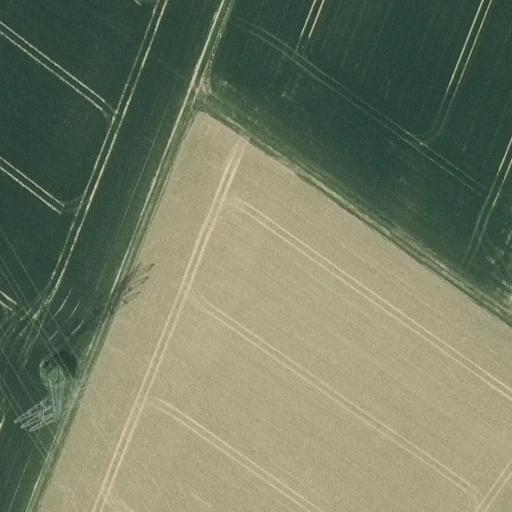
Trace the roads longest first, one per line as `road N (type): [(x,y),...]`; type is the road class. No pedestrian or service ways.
road 1 (track): [(28,511),(227,0)]
road 2 (track): [(190,94),(511,324)]
